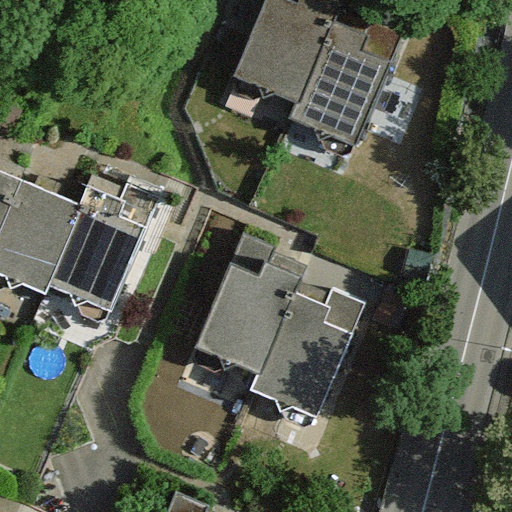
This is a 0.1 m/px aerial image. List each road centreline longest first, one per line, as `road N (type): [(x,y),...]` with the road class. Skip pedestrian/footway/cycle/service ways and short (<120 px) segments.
road 1 (secondary): [(511,163),(424,511)]
road 2 (unknown): [(89,511),(207,210)]
